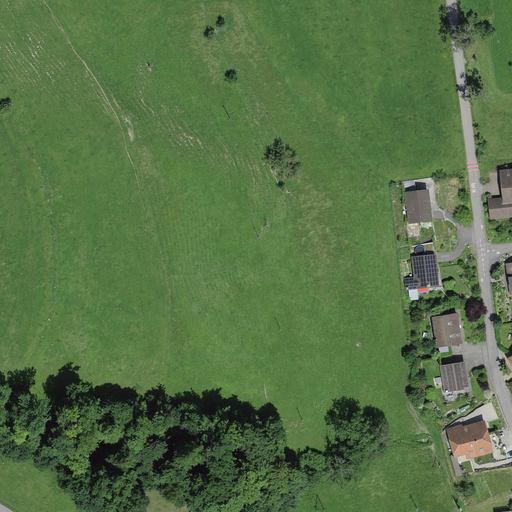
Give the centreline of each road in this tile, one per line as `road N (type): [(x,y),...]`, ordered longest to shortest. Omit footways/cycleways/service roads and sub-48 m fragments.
road 1 (unclassified): [(455,0),(484,253)]
road 2 (unclassified): [(484,253),(511,419)]
